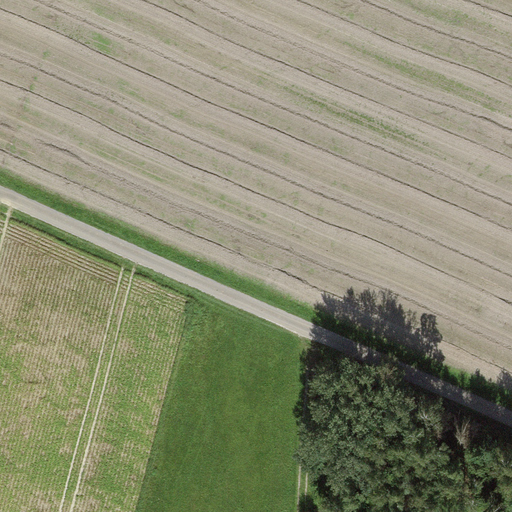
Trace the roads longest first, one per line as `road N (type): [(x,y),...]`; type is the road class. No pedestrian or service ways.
road 1 (track): [(0,194),(511,422)]
road 2 (track): [(302,511),(314,333)]
